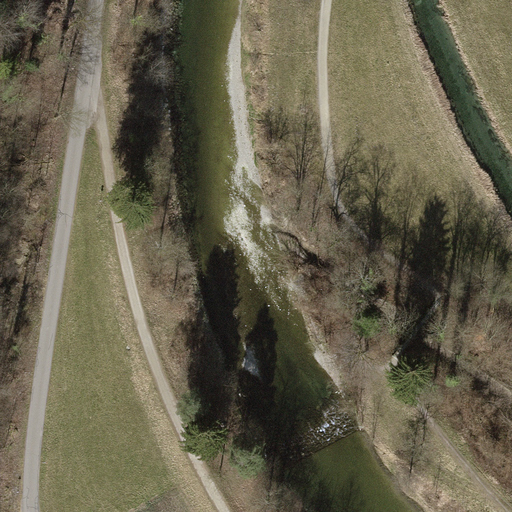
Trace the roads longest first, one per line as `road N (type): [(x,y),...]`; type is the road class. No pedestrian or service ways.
road 1 (track): [(32,511),(31,471),(97,0)]
road 2 (track): [(221,511),(136,319),(88,67)]
road 3 (track): [(362,235),(341,210),(331,178),(328,0)]
